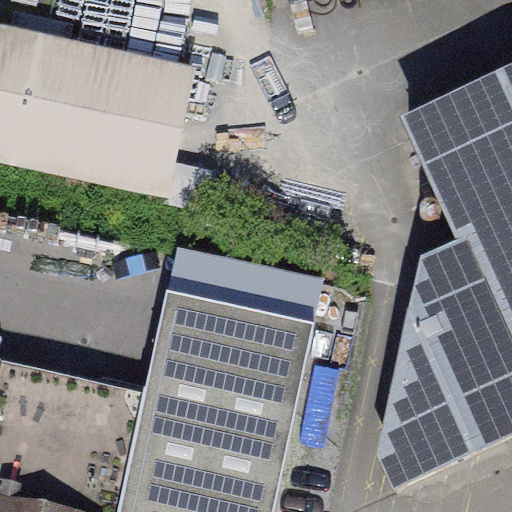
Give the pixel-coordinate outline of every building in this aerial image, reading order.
[(205,80),(0,38),(0,168),(179,205),(205,80)] [(511,93),(399,146),(457,271),(511,388),(511,93)] [(511,388),(457,271),(416,288),(374,480),(389,511),(393,511),(511,457),(511,388)] [(284,511),(321,341),(177,310),(133,511),(284,511)] [(0,511),(130,511),(151,411),(0,379),(0,511)]
